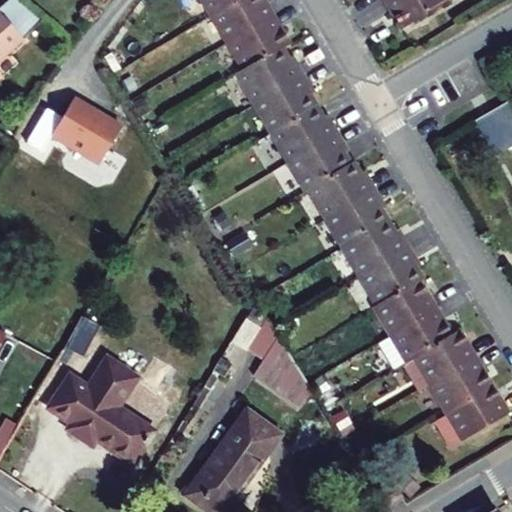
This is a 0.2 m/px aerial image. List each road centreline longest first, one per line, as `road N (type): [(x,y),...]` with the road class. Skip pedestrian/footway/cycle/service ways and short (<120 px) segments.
road 1 (residential): [(376,96),(511,329)]
road 2 (residential): [(376,96),(511,19)]
